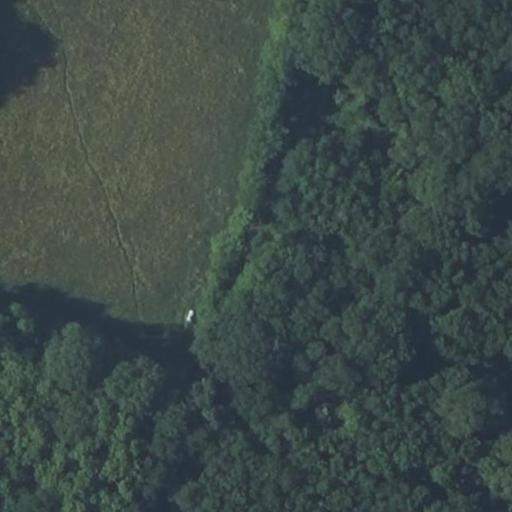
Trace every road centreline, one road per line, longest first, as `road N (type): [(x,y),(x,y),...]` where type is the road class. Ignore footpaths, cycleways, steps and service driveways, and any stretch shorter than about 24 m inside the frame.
road 1 (track): [(151,511),(258,238),(284,120)]
road 2 (track): [(306,0),(284,120)]
